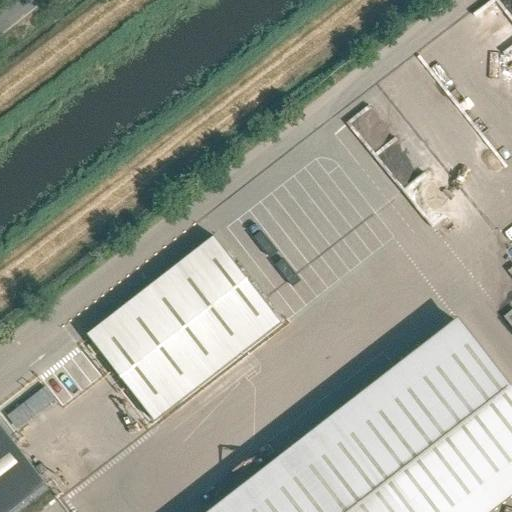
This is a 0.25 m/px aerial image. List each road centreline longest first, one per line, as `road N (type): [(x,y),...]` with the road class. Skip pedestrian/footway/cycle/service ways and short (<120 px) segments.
road 1 (unknown): [(387,223),(358,315),(263,407),(200,447)]
road 2 (unknown): [(387,223),(511,348)]
road 3 (unknown): [(301,127),(387,223)]
